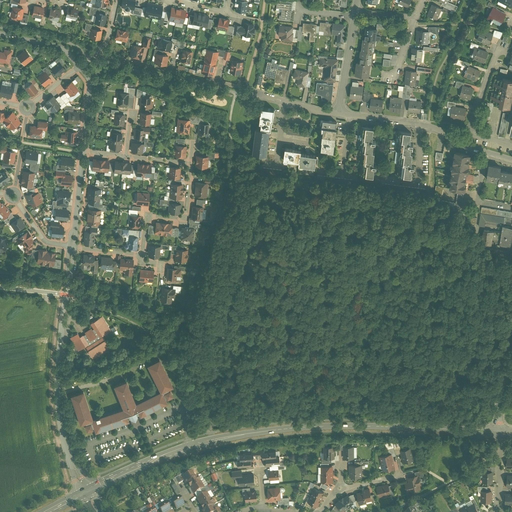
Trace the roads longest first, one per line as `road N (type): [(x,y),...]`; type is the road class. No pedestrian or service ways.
road 1 (secondary): [(85,492),(151,461),(253,432),(499,432)]
road 2 (residential): [(85,492),(56,394),(65,296)]
road 3 (residential): [(72,248),(139,256),(149,215),(185,215),(189,163)]
road 4 (residential): [(466,145),(427,127),(350,116)]
